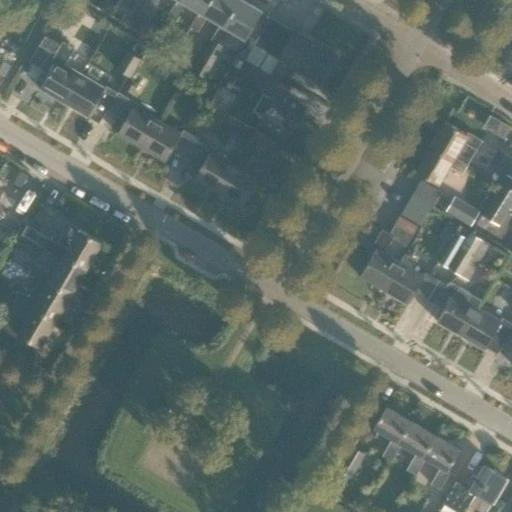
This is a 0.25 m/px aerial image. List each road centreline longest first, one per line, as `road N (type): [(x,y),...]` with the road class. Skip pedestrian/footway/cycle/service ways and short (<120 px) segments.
road 1 (residential): [(273,285),(0,123)]
road 2 (unclassified): [(273,285),(416,40)]
road 3 (residential): [(511,427),(273,285)]
